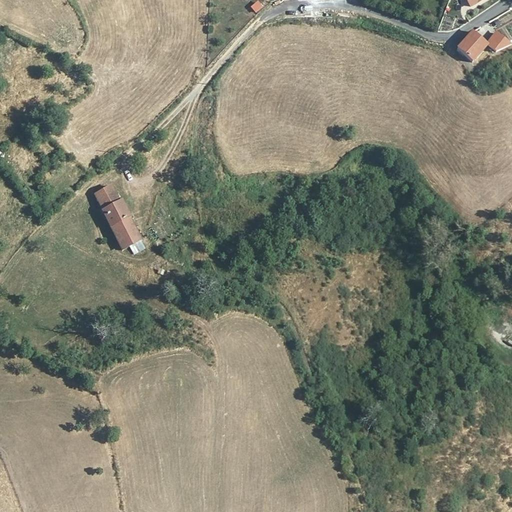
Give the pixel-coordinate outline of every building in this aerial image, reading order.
[(259,1),(250,6),(255,13),(264,7),(259,1)] [(470,35),(483,49),(487,45),(473,31),(471,33),(470,35)] [(510,45),(498,35),(496,33),(487,45),(496,52),(510,45)] [(463,43),(458,49),(472,62),(483,49),(470,35),(466,39),(463,43)] [(117,176),(109,180),(111,186),(115,191),(123,187),(117,176)] [(102,186),(95,190),(97,193),(111,186),(109,180),(102,186)] [(111,186),(97,193),(94,195),(122,249),(140,240),(115,191),(111,186)]
